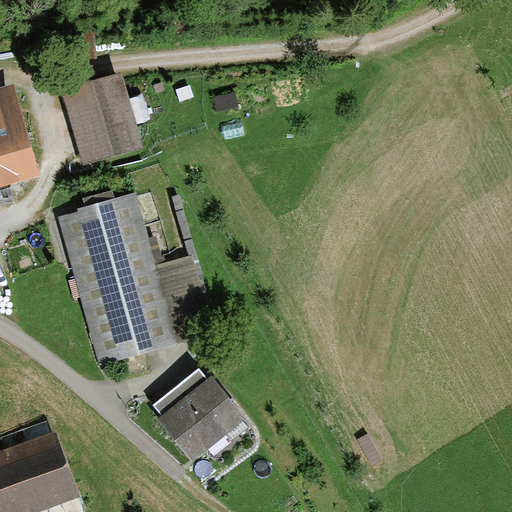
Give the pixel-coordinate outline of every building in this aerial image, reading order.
[(122,78),(62,95),(83,169),(143,153),(122,78)] [(8,79),(0,81),(0,171),(34,162),(8,79)] [(136,197),(58,218),(101,370),(179,348),(136,197)] [(173,281),(196,278),(193,260),(170,264),(173,281)] [(247,405),(213,365),(161,408),(194,448),(247,405)] [(11,511),(81,484),(55,420),(0,442),(0,511),(11,511)]
